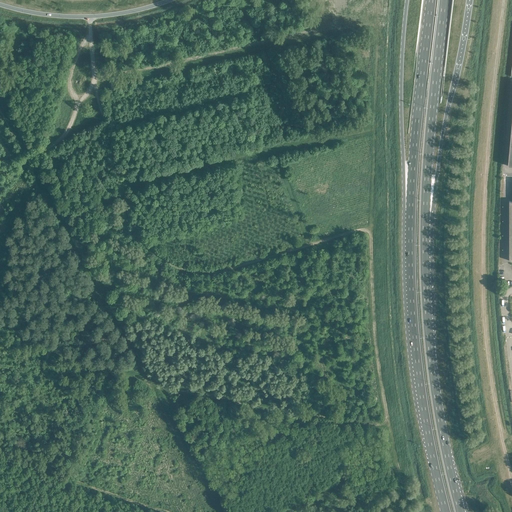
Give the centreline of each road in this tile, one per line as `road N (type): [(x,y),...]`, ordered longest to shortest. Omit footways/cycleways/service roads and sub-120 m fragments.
road 1 (track): [(504,0),(488,142),(483,305),(511,482)]
road 2 (trunk): [(409,208),(416,360),(445,511)]
road 3 (trunk): [(461,511),(428,337),(426,213)]
road 4 (trunk): [(426,213),(470,0)]
road 5 (trunk): [(426,213),(444,0)]
road 6 (trunk): [(429,0),(409,208)]
road 7 (trunk): [(406,0),(400,101),(409,208)]
road 8 (secondary): [(0,4),(88,16),(169,0)]
